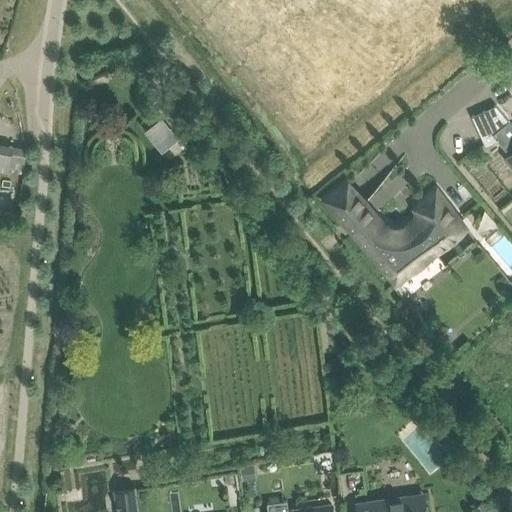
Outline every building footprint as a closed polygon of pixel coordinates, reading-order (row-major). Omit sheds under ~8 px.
[(511,122),(497,104),(472,115),(488,147),(497,142),(511,159),(511,122)] [(162,150),(179,136),(162,116),(145,130),(162,150)] [(28,148),(0,143),(0,170),(10,172),(11,167),(25,169),(28,148)] [(327,199),(396,284),(466,227),(437,191),(421,204),(426,210),(409,224),(406,225),(402,226),(396,226),(390,225),(386,224),(380,219),(349,181),(327,199)] [(253,463),(240,465),(242,478),(255,476),(253,463)] [(140,511),(137,485),(114,488),(117,511),(140,511)] [(428,511),(425,492),(377,499),(357,502),(358,511),(428,511)] [(473,508),(477,511),(497,511),(485,498),(473,508)]
